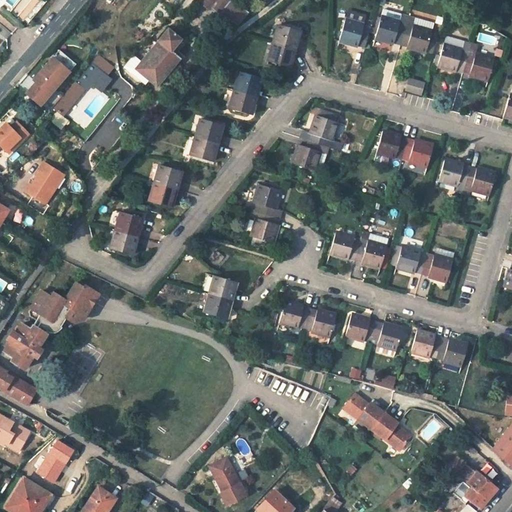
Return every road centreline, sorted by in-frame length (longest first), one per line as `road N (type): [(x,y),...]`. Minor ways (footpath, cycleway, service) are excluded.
road 1 (residential): [(69,244),(115,272),(146,278),(309,83),(511,142)]
road 2 (residential): [(289,270),(474,327),(511,193)]
road 3 (residential): [(0,396),(195,511)]
road 4 (unknown): [(359,386),(431,404),(511,471)]
road 5 (residential): [(102,191),(0,322)]
